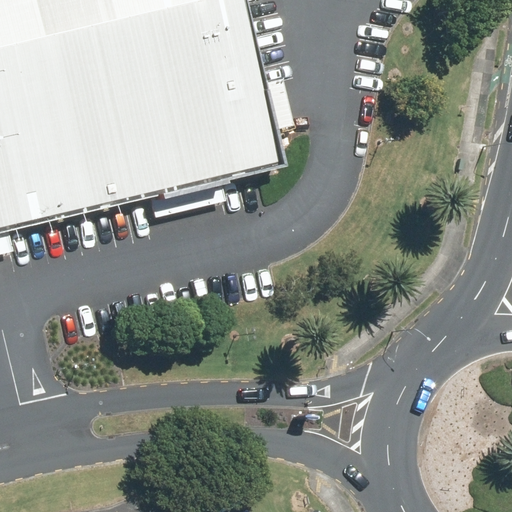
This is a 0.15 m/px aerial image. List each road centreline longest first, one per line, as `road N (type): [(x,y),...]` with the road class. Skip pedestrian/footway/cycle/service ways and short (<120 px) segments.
road 1 (secondary): [(435,357),(481,286),(511,185)]
road 2 (secondary): [(408,511),(393,463),(395,432),(403,402),(435,357)]
